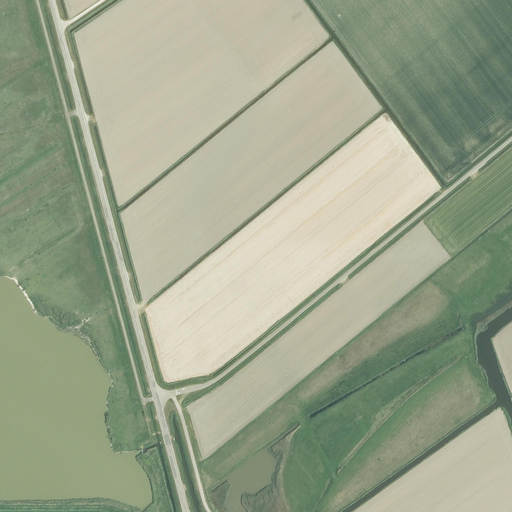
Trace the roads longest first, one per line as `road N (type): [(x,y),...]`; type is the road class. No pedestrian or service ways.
road 1 (unclassified): [(155,398),(223,374),(511,138)]
road 2 (tertiary): [(155,398),(51,0)]
road 3 (track): [(0,506),(123,511)]
